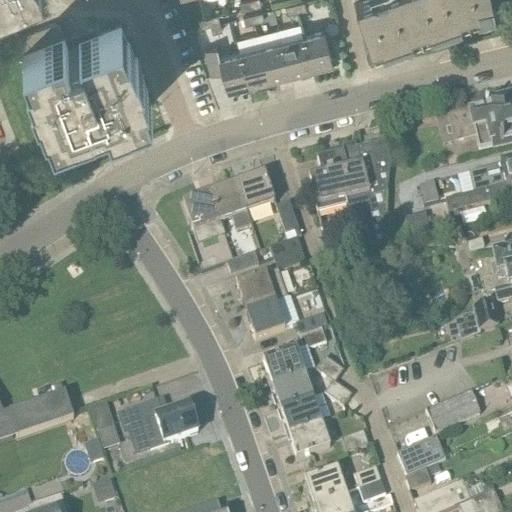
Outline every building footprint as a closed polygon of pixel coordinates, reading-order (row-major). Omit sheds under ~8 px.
[(0,0),(0,20),(43,2),(42,0),(0,0)] [(242,11),(251,9),(249,0),(240,3),(242,11)] [(250,0),(249,0),(251,9),(261,6),(259,0),(250,0)] [(367,0),(355,4),(372,50),(373,50),(372,47),(380,44),(383,52),(387,53),(411,45),(413,41),(410,33),(418,30),(422,40),(423,39),(420,30),(428,27),(431,34),(435,36),(459,28),(461,24),(458,16),(466,13),(470,23),(471,22),(468,13),(476,10),(478,17),(482,19),(495,15),(491,0),(367,0)] [(295,4),(297,13),(307,11),(304,2),(295,4)] [(287,15),(297,13),(295,4),(285,7),(287,15)] [(253,15),(255,24),(265,21),(263,12),(253,15)] [(211,26),(220,23),(218,15),(208,17),(211,26)] [(245,26),(255,24),(253,15),(243,17),(245,26)] [(201,28),(211,26),(208,17),(199,20),(201,28)] [(220,23),(211,26),(213,34),(222,32),(220,23)] [(50,25),(16,39),(28,70),(26,71),(32,87),(30,87),(37,105),(39,104),(45,120),(47,119),(53,134),(95,119),(94,118),(106,113),(109,122),(151,106),(145,90),(147,89),(141,74),(143,73),(136,56),(134,56),(128,41),(127,41),(121,26),(79,42),(81,47),(69,52),(64,39),(63,39),(61,36),(62,35),(60,29),(59,28),(58,27),(57,26),(55,25),(53,25),(50,25)] [(303,36),(312,73),(333,67),(324,31),(303,36)] [(291,78),(312,73),(303,36),(282,42),(291,78)] [(270,83),(291,78),(282,42),(261,47),(270,83)] [(227,94),(249,89),(240,52),(220,57),(218,47),(204,51),(210,76),(222,73),(227,94)] [(249,89),(270,83),(261,47),(240,52),(249,89)] [(511,145),(511,106),(508,108),(507,101),(469,110),(469,113),(446,118),(436,121),(443,148),(457,144),(476,139),(479,151),(491,148),(492,150),(511,145)] [(386,191),(390,162),(385,143),(356,150),(357,156),(352,157),(367,215),(361,217),(369,253),(389,247),(385,227),(386,191)] [(348,220),(361,217),(367,215),(352,157),(344,159),(343,153),(316,160),(320,178),(306,181),(313,210),(344,202),(348,220)] [(511,164),(500,167),(490,170),(492,177),(470,182),(473,195),(511,185),(511,164)] [(247,215),(274,205),(264,176),(236,185),(247,215)] [(251,228),(247,215),(236,185),(210,194),(220,223),(232,219),(236,233),(251,228)] [(508,200),(511,213),(511,212),(511,185),(473,195),(445,202),(448,214),(508,200)] [(220,223),(210,194),(182,204),(192,234),(193,233),(196,244),(224,234),(220,223)] [(436,196),(422,200),(424,207),(438,204),(436,196)] [(296,241),(297,240),(300,239),(289,204),(276,208),(285,237),(294,234),(296,241)] [(405,220),(409,243),(430,238),(425,216),(405,220)] [(394,247),(409,243),(405,220),(388,224),(394,247)] [(296,241),(294,234),(285,237),(287,244),(296,241)] [(274,261),(301,252),(297,240),(296,241),(270,249),(274,261)] [(511,244),(506,246),(503,252),(490,255),(495,280),(483,283),(486,296),(496,294),(498,305),(511,301),(511,244)] [(277,272),(278,273),(305,264),(301,252),(274,261),(277,272)] [(254,256),(225,266),(230,279),(258,269),(254,256)] [(245,315),(275,304),(274,303),(287,299),(278,273),(277,272),(236,287),(245,315)] [(255,342),(284,332),(275,304),(245,315),(255,342)] [(476,333),(479,333),(498,328),(493,305),(471,309),(476,333)] [(300,339),(321,332),(317,319),(295,326),(300,339)] [(321,332),(300,339),(304,352),(326,345),(321,332)] [(271,387),(304,376),(296,351),(262,363),(271,387)] [(333,384),(334,385),(343,373),(324,360),(316,372),(333,384)] [(279,411),(312,399),(304,376),(271,387),(279,411)] [(334,385),(333,384),(325,395),(343,408),(351,397),(334,385)] [(492,384),(445,405),(426,413),(436,436),(502,407),(492,384)] [(0,411),(0,442),(16,437),(17,441),(73,421),(64,395),(8,415),(9,417),(2,419),(0,415),(0,412),(0,411)] [(288,436),(321,424),(312,399),(279,411),(288,436)] [(188,408),(162,418),(157,403),(116,417),(123,438),(143,431),(150,451),(197,435),(188,408)] [(90,411),(98,434),(113,429),(105,406),(90,411)] [(296,461),(330,449),(321,424),(288,436),(296,461)] [(367,448),(363,434),(342,441),(347,455),(367,448)] [(407,479),(425,471),(445,464),(435,440),(397,456),(407,479)] [(162,478),(172,508),(218,492),(207,461),(184,469),(179,456),(146,467),(151,482),(162,478)] [(312,507),(346,495),(337,470),(304,482),(312,507)] [(359,491),(380,483),(375,470),(354,477),(359,491)] [(425,471),(407,479),(405,480),(410,493),(431,485),(425,471)] [(110,483),(93,489),(97,501),(103,503),(115,500),(110,483)] [(380,483),(359,491),(363,504),(384,497),(380,483)] [(417,511),(449,511),(459,508),(487,496),(483,486),(466,493),(462,484),(415,504),(414,504),(417,511)] [(500,511),(493,494),(487,496),(459,508),(460,511),(500,511)] [(314,511),(351,511),(346,495),(312,507),(314,511)] [(30,509),(32,508),(33,511),(65,511),(61,498),(63,498),(62,496),(30,508),(30,509)]
